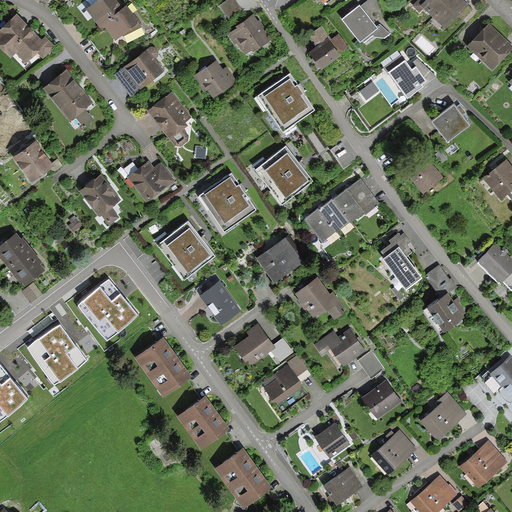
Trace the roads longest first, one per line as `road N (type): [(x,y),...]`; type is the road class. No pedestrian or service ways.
road 1 (residential): [(511,336),(362,146),(262,0)]
road 2 (residential): [(309,511),(118,249)]
road 3 (residential): [(20,0),(45,16),(131,120)]
road 4 (residential): [(0,337),(118,249)]
